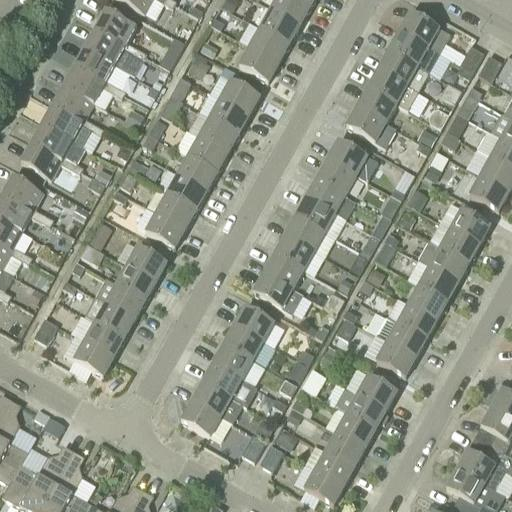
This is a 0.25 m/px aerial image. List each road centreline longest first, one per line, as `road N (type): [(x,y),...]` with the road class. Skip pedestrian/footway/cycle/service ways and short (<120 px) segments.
road 1 (residential): [(128,434),(367,0)]
road 2 (residential): [(382,511),(511,282)]
road 3 (residential): [(262,511),(128,434)]
road 4 (residential): [(128,434),(0,365)]
